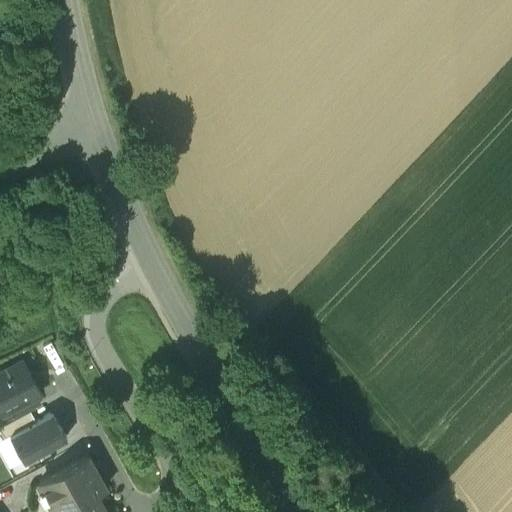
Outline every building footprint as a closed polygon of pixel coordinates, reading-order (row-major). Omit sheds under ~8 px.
[(0,404),(4,411),(3,411),(4,411),(35,394),(37,393),(38,392),(37,392),(21,364),(22,363),(21,363),(0,374),(0,404)] [(35,394),(4,411),(10,422),(41,404),(35,394)] [(52,412),(9,436),(23,462),(66,438),(52,412)] [(38,484),(53,511),(65,511),(95,495),(105,490),(87,457),(38,484)] [(104,511),(95,495),(65,511),(104,511)]
